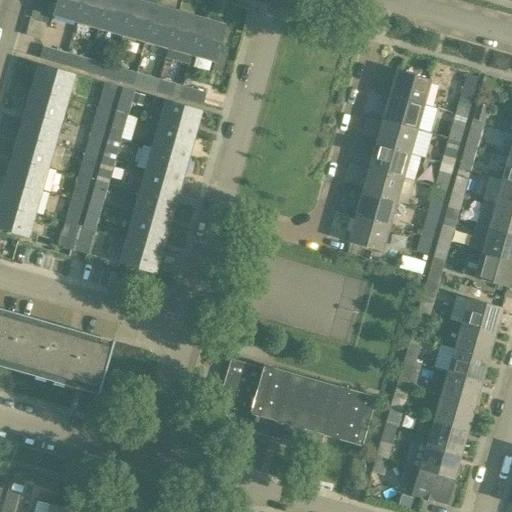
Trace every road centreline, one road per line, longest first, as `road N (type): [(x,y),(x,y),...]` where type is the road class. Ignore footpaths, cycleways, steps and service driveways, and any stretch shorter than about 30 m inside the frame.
road 1 (residential): [(217,214),(305,237),(327,219),(386,0)]
road 2 (residential): [(217,214),(278,0)]
road 3 (residential): [(187,321),(0,269)]
road 4 (residential): [(149,455),(0,412)]
road 5 (residential): [(149,455),(187,321)]
road 6 (residential): [(511,35),(386,0)]
